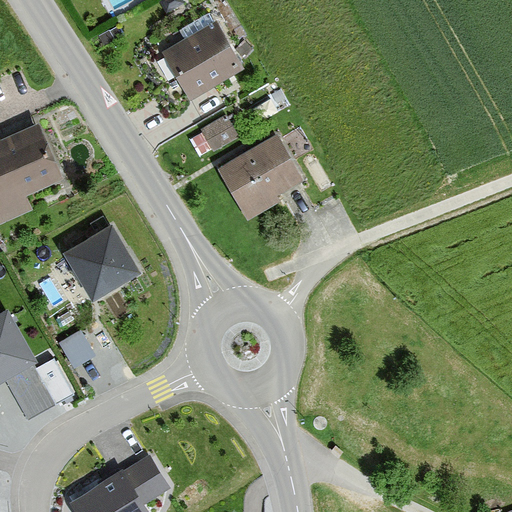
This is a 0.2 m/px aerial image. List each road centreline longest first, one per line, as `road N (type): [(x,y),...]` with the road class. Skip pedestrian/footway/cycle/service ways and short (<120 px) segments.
road 1 (tertiary): [(221,303),(32,0)]
road 2 (track): [(277,315),(324,253),(511,178)]
road 3 (residential): [(201,367),(65,439),(39,474),(38,511)]
road 4 (tertiary): [(255,388),(279,371),(284,328),(251,300),(221,303)]
road 5 (tertiary): [(297,511),(280,431),(255,388)]
